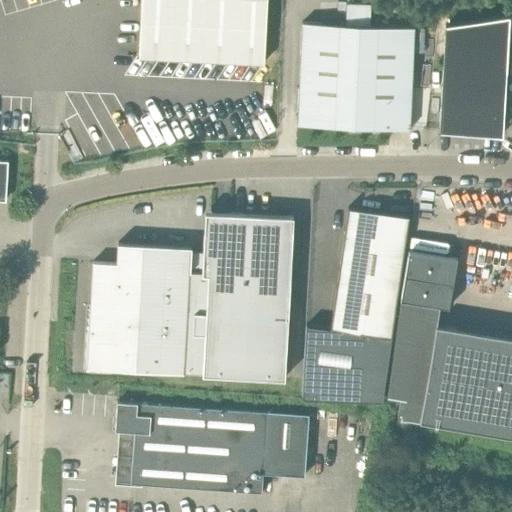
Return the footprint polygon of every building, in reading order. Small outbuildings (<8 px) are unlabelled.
[(141,0),(139,57),(263,63),(266,0),(141,0)] [(302,22),(297,124),(342,126),(365,127),(410,129),(414,27),(370,26),(370,6),(346,5),(345,24),(302,22)] [(503,73),(511,71),(511,18),(507,19),(503,73)] [(503,73),(507,19),(445,29),(438,135),(500,138),(503,73)] [(302,395),(382,399),(408,217),(348,208),(330,328),(306,324),(302,395)] [(205,212),(203,253),(191,253),(191,248),(118,244),(116,263),(93,262),(87,367),(199,374),(206,254),(208,212),(205,212)] [(208,212),(206,254),(199,374),(284,379),(293,217),(208,212)] [(457,258),(408,250),(400,299),(439,306),(448,307),(457,258)] [(401,416),(419,420),(436,324),(439,306),(400,299),(386,400),(404,401),(401,416)] [(419,420),(511,435),(511,336),(436,324),(419,420)] [(134,431),(130,483),(261,492),(262,473),(303,476),(307,414),(117,401),(115,429),(134,431)]
